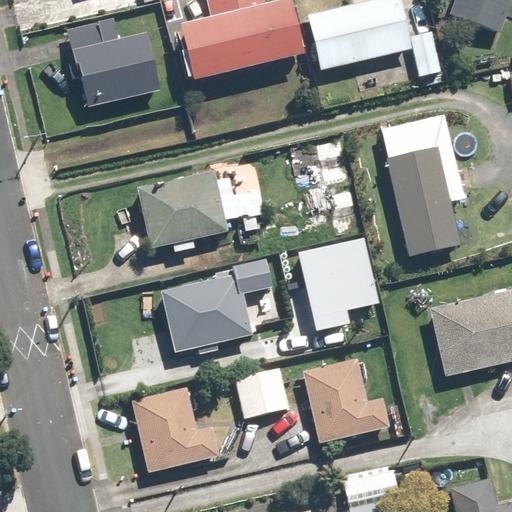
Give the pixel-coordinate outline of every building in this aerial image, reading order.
[(203,0),(208,20),(181,26),(194,83),(307,57),(294,0),(266,7),(264,0),(203,0)] [(401,0),(390,0),(308,19),(320,72),(413,51),(410,38),(401,0)] [(511,0),(454,0),(448,16),(500,35),(506,17),(511,19),(511,0)] [(119,42),(113,19),(66,30),(84,110),(162,92),(149,35),(119,42)] [(432,33),(410,38),(413,51),(419,78),(441,73),(432,33)] [(460,247),(439,151),(386,163),(408,259),(460,247)] [(347,162),(323,168),(327,186),(351,180),(347,162)] [(215,170),(136,188),(150,251),(229,233),(227,222),(238,219),(229,180),(218,182),(215,170)] [(358,212),(334,217),(338,236),(363,230),(358,212)] [(243,296),(274,289),(268,260),(232,269),(233,277),(160,293),(174,356),(253,338),(243,296)] [(511,363),(511,292),(429,311),(445,379),(511,363)] [(313,309),(266,320),(275,359),(321,348),(313,309)] [(384,399),(367,403),(358,361),(303,374),(319,446),(391,429),(384,399)] [(289,411),(280,369),(234,380),(244,422),(289,411)] [(197,432),(188,390),(131,403),(147,475),(220,459),(213,429),(197,432)] [(402,511),(393,469),(341,481),(348,511),(402,511)] [(511,511),(511,506),(497,510),(491,481),(444,491),(448,511),(511,511)]
